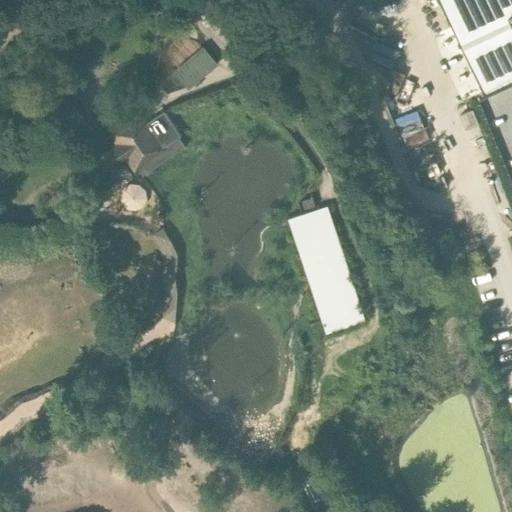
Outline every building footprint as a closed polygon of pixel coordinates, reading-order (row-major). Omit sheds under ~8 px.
[(511,0),(445,0),(486,92),(511,80),(511,0)] [(176,68),(188,85),(179,91),(184,99),(226,71),(209,46),(176,68)] [(48,84),(27,80),(23,97),(44,101),(48,84)] [(183,138),(167,113),(148,125),(145,121),(129,126),(118,138),(122,144),(115,149),(117,150),(124,163),(131,159),(137,169),(164,151),(183,138)] [(365,304),(326,202),(304,210),(288,217),(331,329),(369,315),(365,304)] [(162,315),(177,320),(177,277),(178,249),(165,224),(157,230),(154,238),(158,242),(163,258),(162,270),(161,294),(162,315)] [(179,410),(173,415),(182,425),(192,417),(184,406),(179,410)]
